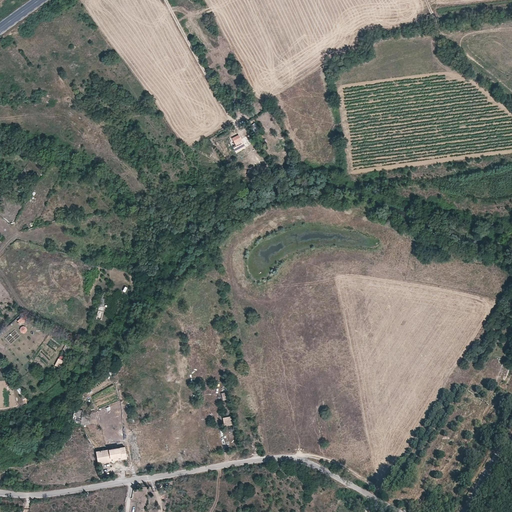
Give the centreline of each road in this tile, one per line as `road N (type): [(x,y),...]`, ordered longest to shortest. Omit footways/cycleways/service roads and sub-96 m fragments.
road 1 (unclassified): [(0,491),(40,494),(285,456),(315,460),(401,511)]
road 2 (track): [(511,344),(490,397),(418,497),(400,500),(328,461),(304,457)]
road 3 (track): [(165,0),(231,121)]
